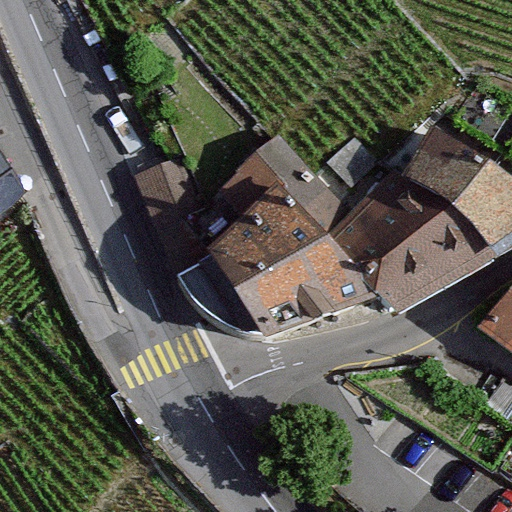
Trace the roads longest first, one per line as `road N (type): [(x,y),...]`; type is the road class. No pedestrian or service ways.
road 1 (tertiary): [(200,399),(25,0)]
road 2 (unclassified): [(0,83),(146,401),(200,399)]
road 3 (unclassified): [(200,399),(415,330),(511,264)]
road 4 (tertiary): [(274,511),(200,399)]
